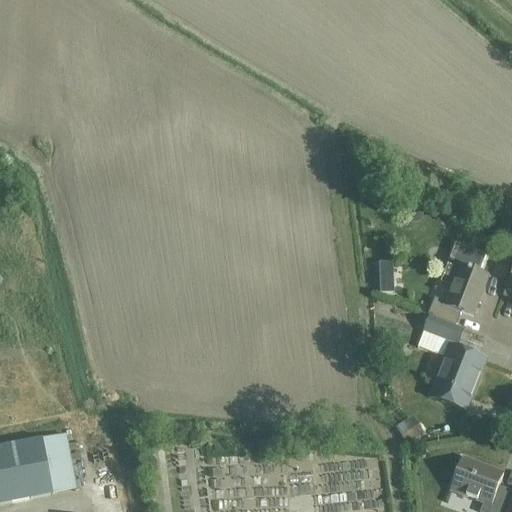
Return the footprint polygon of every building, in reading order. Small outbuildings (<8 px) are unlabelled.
[(511,230),(497,224),(492,238),(507,244),(511,231),(511,230)] [(430,318),(454,328),(460,314),(472,318),(486,281),(478,277),(486,258),(456,247),(443,280),(446,286),(453,289),(447,306),(433,300),(427,317),(430,318)] [(511,276),(503,300),(511,303),(511,276)] [(397,295),(397,284),(386,284),(386,295),(397,295)] [(454,328),(430,318),(423,335),(450,345),(429,399),(466,413),(485,363),(455,351),(462,333),(454,329),(454,328)] [(411,419),(399,426),(413,447),(424,439),(411,419)] [(68,437),(42,442),(0,449),(0,506),(53,497),(78,491),(68,437)] [(503,477),(461,461),(450,493),(483,506),(480,511),(503,511),(510,493),(499,489),(503,477)]
